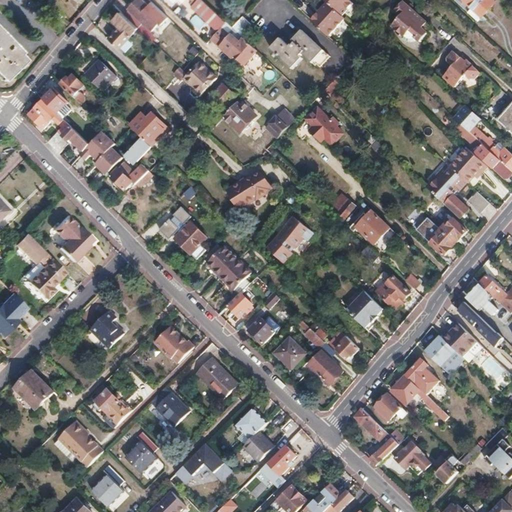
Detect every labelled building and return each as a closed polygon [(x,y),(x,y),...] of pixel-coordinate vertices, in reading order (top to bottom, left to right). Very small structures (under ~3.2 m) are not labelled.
[(142,0),(135,0),(128,8),(140,19),(141,17),(152,29),(159,21),(161,24),(168,17),(152,2),(148,6),(142,0)] [(203,0),(190,0),(189,1),(193,5),(191,6),(218,31),(221,28),(226,22),(203,0)] [(350,0),(325,0),(328,2),(344,16),(355,4),(350,0)] [(494,0),(465,0),(482,16),(496,1),(494,0)] [(401,17),(393,26),(408,39),(406,42),(408,43),(411,43),(414,43),(417,42),(419,40),(421,42),(428,34),(427,33),(423,29),(428,23),(404,1),(395,11),(401,17)] [(328,2),(312,21),(330,37),(346,19),(344,16),(328,2)] [(128,8),(123,13),(130,20),(134,16),(138,20),(140,19),(128,8)] [(51,9),(46,15),(56,22),(61,16),(51,9)] [(120,28),(109,38),(120,49),(135,34),(140,39),(145,34),(130,20),(123,13),(122,12),(114,21),(120,28)] [(134,16),(130,20),(145,34),(147,36),(150,32),(138,20),(134,16)] [(243,16),(237,23),(244,30),(240,34),(243,38),(254,26),(243,16)] [(237,23),(233,28),(236,30),(240,34),(244,30),(237,23)] [(428,23),(423,29),(427,33),(432,27),(428,23)] [(218,31),(212,38),(229,54),(230,52),(244,65),(258,51),(243,38),(240,34),(236,30),(230,36),(221,28),(218,31)] [(0,77),(4,81),(25,60),(19,54),(21,52),(0,30),(0,77)] [(281,38),(271,48),(293,68),(303,58),(300,56),(303,53),(313,63),(324,50),(302,30),(293,40),(295,42),(293,45),(292,44),(290,46),(281,38)] [(454,68),(445,78),(457,89),(467,77),(471,81),(476,79),(481,74),(467,61),(465,63),(461,59),(454,53),(448,59),(448,63),(454,68)] [(100,59),(86,74),(104,91),(118,77),(100,59)] [(201,61),(198,64),(205,70),(207,68),(201,61)] [(198,64),(185,77),(195,87),(193,89),(200,96),(217,77),(207,68),(205,70),(198,64)] [(274,80),(275,71),(266,70),(265,80),(274,80)] [(68,78),(62,85),(73,96),(72,96),(78,102),(80,104),(83,101),(76,94),(84,85),(74,76),(70,80),(68,78)] [(336,80),(324,91),(329,96),(341,84),(336,80)] [(224,85),(213,96),(224,108),(236,96),(224,85)] [(55,89),(44,100),(59,115),(69,103),(55,89)] [(44,100),(30,115),(44,129),(54,119),(62,127),(49,142),(54,147),(62,139),(64,137),(72,128),(59,115),(44,100)] [(78,102),(72,107),(82,118),(88,112),(80,104),(78,102)] [(238,102),(224,116),(240,132),(244,128),(246,129),(251,126),(254,121),(253,119),(257,115),(247,106),(244,109),(238,102)] [(511,105),(498,121),(511,132),(511,105)] [(467,106),(464,109),(479,123),(483,120),(477,115),(467,106)] [(319,109),(308,120),(315,127),(311,131),(322,142),(326,138),(333,145),(344,134),(319,109)] [(464,109),(455,119),(468,131),(505,166),(511,171),(511,153),(499,142),(495,147),(475,128),(479,123),(464,109)] [(143,113),(130,126),(143,139),(152,148),(170,129),(153,112),(148,118),(143,113)] [(277,117),(271,123),(282,134),(288,128),(277,117)] [(72,128),(64,137),(72,145),(73,143),(83,153),(90,146),(72,128)] [(83,153),(81,155),(86,160),(91,155),(99,162),(96,166),(107,176),(124,158),(113,147),(116,143),(104,131),(90,146),(83,153)] [(468,131),(465,134),(467,136),(465,138),(479,151),(477,153),(497,172),(500,173),(502,173),(505,169),(505,166),(468,131)] [(62,139),(54,147),(60,153),(68,145),(62,139)] [(143,139),(126,156),(136,165),(152,148),(143,139)] [(468,149),(452,168),(467,182),(469,184),(481,172),(483,173),(488,167),(468,149)] [(11,157),(5,169),(13,172),(19,160),(11,157)] [(144,165),(140,169),(146,175),(150,171),(144,165)] [(124,166),(111,177),(116,182),(114,184),(118,188),(121,186),(126,191),(134,183),(136,185),(146,175),(140,169),(137,173),(133,169),(130,172),(124,166)] [(442,173),(439,177),(457,193),(467,182),(452,168),(445,175),(442,173)] [(230,190),(229,191),(241,209),(256,199),(257,200),(272,190),(271,189),(272,188),(260,170),(244,181),(243,179),(229,189),(230,190)] [(136,185),(118,202),(124,208),(139,193),(138,192),(146,184),(149,187),(157,179),(151,172),(150,171),(146,175),(136,185)] [(439,177),(428,188),(446,205),(447,204),(462,219),(470,210),(455,196),(457,193),(439,177)] [(477,192),(469,200),(479,212),(489,202),(477,192)] [(0,196),(0,230),(0,231),(19,212),(11,204),(10,206),(0,196)] [(348,202),(339,213),(345,218),(355,208),(348,202)] [(427,210),(436,217),(442,210),(433,203),(427,210)] [(373,212),(358,228),(376,245),(391,229),(373,212)] [(73,263),(89,246),(88,243),(85,232),(80,227),(79,228),(67,217),(61,223),(53,231),(64,242),(58,248),(73,263)] [(292,217),(278,235),(294,249),(303,238),(307,241),(313,233),(292,217)] [(446,225),(441,230),(456,244),(467,232),(454,220),(448,227),(446,225)] [(193,223),(176,240),(197,261),(207,250),(201,245),(208,238),(193,223)] [(438,237),(432,244),(445,257),(456,244),(441,230),(436,236),(438,237)] [(44,268),(28,285),(43,299),(44,298),(47,301),(56,292),(53,289),(66,274),(52,260),(45,254),(26,235),(15,247),(33,264),(37,264),(39,262),(44,268)] [(218,244),(206,256),(210,260),(222,248),(218,244)] [(0,261),(11,250),(5,245),(0,250),(0,261)] [(210,260),(208,263),(221,276),(238,259),(225,246),(222,248),(210,260)] [(368,246),(362,253),(373,263),(379,257),(368,246)] [(238,259),(221,276),(240,295),(241,294),(252,283),(247,278),(252,273),(238,259)] [(489,276),(481,284),(495,297),(504,305),(511,313),(511,290),(508,295),(489,276)] [(383,286),(377,293),(396,310),(411,294),(394,277),(385,287),(383,286)] [(415,280),(411,285),(418,293),(423,288),(415,280)] [(481,284),(468,297),(484,313),(493,303),(491,301),(495,297),(481,284)] [(274,293),(261,307),(267,313),(281,300),(274,293)] [(365,293),(347,311),(366,329),(371,324),(372,325),(378,318),(377,317),(384,310),(365,293)] [(240,295),(228,307),(241,320),(255,307),(241,294),(240,295)] [(0,304),(0,335),(3,339),(12,330),(9,327),(15,320),(26,309),(11,295),(1,306),(0,304)] [(511,313),(504,305),(501,308),(509,317),(511,313)] [(473,309),(463,320),(479,335),(483,330),(493,340),(498,334),(473,309)] [(110,311),(91,329),(110,348),(125,333),(114,322),(117,318),(110,311)] [(262,319),(249,332),(264,346),(276,333),(262,319)] [(301,319),(297,323),(308,334),(306,335),(320,349),(325,343),(301,319)] [(12,330),(18,323),(15,320),(9,327),(12,330)] [(460,324),(446,339),(457,350),(463,355),(469,350),(478,341),(460,324)] [(186,342),(180,336),(178,338),(174,333),(176,332),(170,326),(153,342),(169,359),(171,357),(177,364),(194,347),(188,341),(186,342)] [(342,332),(331,344),(347,359),(351,355),(353,356),(360,349),(342,332)] [(442,335),(427,351),(442,366),(457,350),(446,339),(442,335)] [(482,336),(478,341),(486,349),(491,344),(482,336)] [(291,338),(275,354),(291,370),(307,354),(291,338)] [(511,344),(507,340),(501,346),(509,353),(511,350),(511,344)] [(478,341),(469,350),(478,358),(486,349),(478,341)] [(457,350),(442,366),(451,374),(466,358),(465,357),(463,355),(457,350)] [(344,372),(323,352),(309,366),(330,387),(344,372)] [(422,358),(408,374),(419,385),(418,386),(426,393),(427,394),(440,381),(426,367),(429,365),(422,358)] [(213,360),(199,374),(225,399),(239,385),(213,360)] [(13,388),(35,409),(53,392),(31,371),(13,388)] [(399,384),(392,390),(406,404),(418,392),(423,397),(426,393),(418,386),(407,375),(403,379),(398,380),(399,384)] [(100,412),(104,409),(108,414),(118,424),(132,411),(122,400),(120,402),(108,391),(97,402),(98,404),(95,406),(100,412)] [(175,427),(190,412),(172,394),(157,409),(175,427)] [(389,394),(377,406),(391,420),(403,407),(389,394)] [(428,395),(423,400),(436,412),(440,407),(428,395)] [(363,408),(356,417),(378,438),(386,446),(394,439),(390,435),(386,431),(363,408)] [(244,435),(246,433),(252,439),(259,433),(268,423),(254,409),(236,427),(244,435)] [(88,468),(104,452),(87,436),(83,431),(85,430),(77,422),(59,439),(88,468)] [(504,427),(486,445),(493,451),(486,458),(493,465),(511,446),(505,439),(510,434),(504,427)] [(397,429),(390,435),(394,439),(400,445),(401,444),(406,439),(397,429)] [(153,454),(159,448),(143,433),(138,439),(142,443),(126,459),(142,474),(157,458),(153,454)] [(252,439),(246,446),(261,461),(275,448),(259,433),(252,439)] [(383,449),(370,459),(377,466),(392,453),(400,445),(394,439),(386,446),(383,449)] [(400,445),(392,453),(397,458),(397,459),(407,469),(410,466),(419,475),(425,470),(426,471),(432,464),(424,456),(426,455),(414,442),(406,449),(401,444),(400,445)] [(462,463),(466,466),(473,458),(483,449),(480,445),(462,463)] [(209,446),(179,476),(187,483),(201,475),(212,466),(227,481),(238,472),(209,446)] [(288,447),(284,451),(283,449),(269,462),(282,476),(290,468),(288,466),(297,457),(288,447)] [(448,449),(444,454),(448,458),(453,454),(448,449)] [(511,452),(499,466),(511,479),(511,478),(511,452)] [(448,458),(435,471),(448,484),(460,473),(454,466),(458,462),(459,464),(461,462),(453,454),(448,458)] [(108,476),(93,492),(108,507),(124,492),(120,487),(125,482),(110,467),(104,472),(108,476)] [(331,482),(303,509),(305,511),(325,511),(343,495),(331,482)] [(289,511),(296,511),(307,501),(292,486),(277,500),(289,511)] [(147,511),(178,511),(186,505),(170,488),(147,511)] [(338,511),(353,498),(347,492),(343,495),(325,511),(338,511)] [(511,511),(511,494),(510,492),(490,511),(511,511)] [(79,511),(84,507),(78,500),(65,511),(79,511)] [(220,511),(221,511),(231,511),(237,506),(230,500),(220,511)] [(445,511),(476,511),(468,504),(464,509),(460,505),(458,507),(454,503),(445,511)]
